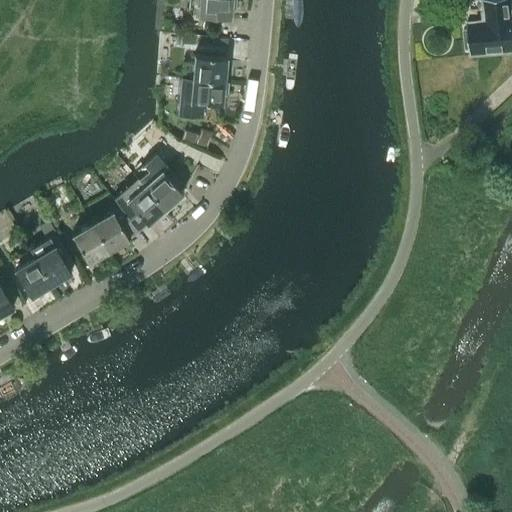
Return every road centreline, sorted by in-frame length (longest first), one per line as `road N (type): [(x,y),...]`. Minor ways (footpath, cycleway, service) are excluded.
road 1 (residential): [(0,352),(183,231),(223,182),(243,135),(264,0)]
road 2 (unclassified): [(324,364),(375,307),(404,249),(416,187),(400,44),(404,0)]
road 3 (unclassified): [(324,364),(116,497),(70,511)]
